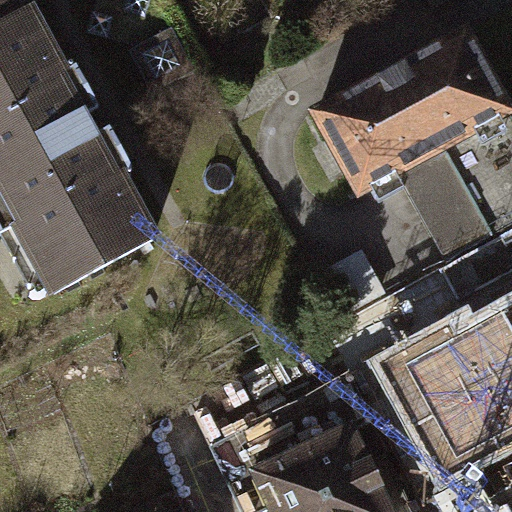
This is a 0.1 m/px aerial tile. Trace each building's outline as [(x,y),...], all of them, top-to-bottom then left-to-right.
[(0,0),(0,33),(30,18),(20,0),(0,0)] [(10,239),(49,311),(163,251),(35,15),(30,18),(0,33),(0,242),(1,244),(10,239)] [(174,30),(130,54),(154,97),(197,74),(174,30)] [(511,101),(472,30),(309,120),(359,210),(403,187),(511,126),(511,101)] [(511,126),(403,187),(446,263),(511,229),(511,126)] [(357,435),(374,425),(351,377),(213,451),(241,511),(263,511),(249,482),(355,432),(357,435)] [(355,432),(249,482),(263,511),(393,511),(357,435),(355,432)]
